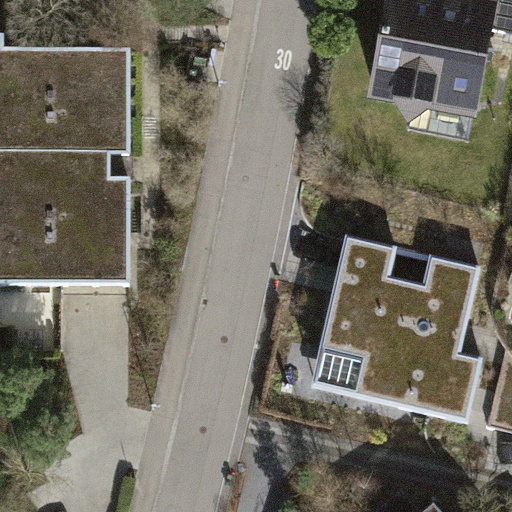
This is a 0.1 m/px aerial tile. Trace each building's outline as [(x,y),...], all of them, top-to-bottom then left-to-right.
[(511,0),(394,0),(378,99),(487,117),(499,48),(511,50),(511,0)] [(0,295),(136,296),(136,188),(115,188),(115,164),(136,164),(137,63),(13,63),(13,44),(0,43),(0,295)] [(400,251),(349,240),(325,354),(369,364),(361,400),(448,419),(456,381),(481,386),(486,361),(466,357),(485,269),(433,258),(427,289),(393,282),(400,251)] [(511,434),(511,355),(508,349),(490,430),(511,434)] [(429,511),(468,511),(467,511),(450,511),(441,502),(429,511)]
